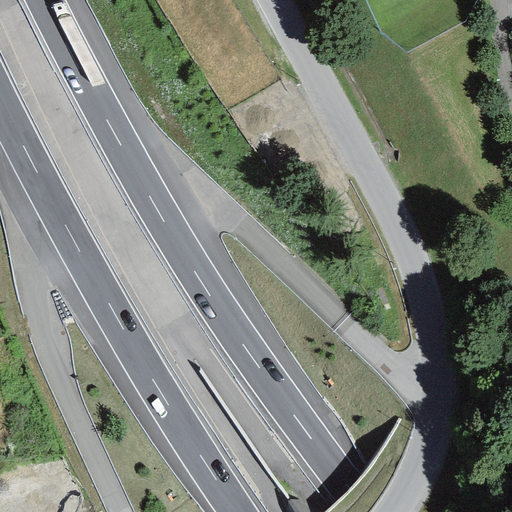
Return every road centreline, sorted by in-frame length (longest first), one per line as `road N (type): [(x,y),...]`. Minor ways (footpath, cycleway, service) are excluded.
road 1 (motorway): [(370,511),(236,334),(44,0)]
road 2 (tertiary): [(376,511),(401,481),(433,410),(439,320),(394,209),(276,0)]
road 3 (motorway): [(0,129),(116,336),(237,511)]
